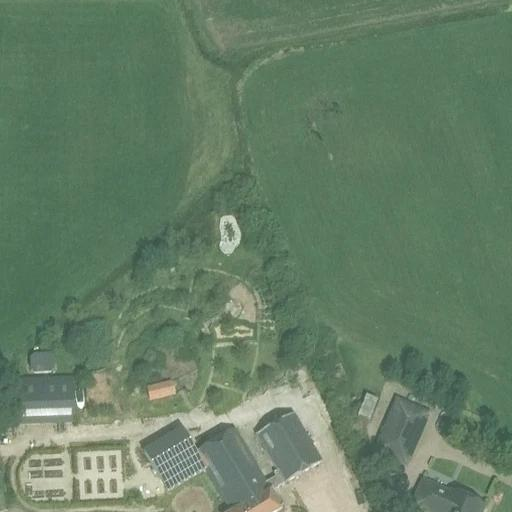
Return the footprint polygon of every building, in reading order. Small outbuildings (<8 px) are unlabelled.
[(84,362),(83,400),(108,400),(109,362),(84,362)] [(234,377),(215,384),(219,394),(238,387),(234,377)] [(64,395),(16,398),(17,417),(65,415),(64,395)] [(372,454),(406,469),(419,440),(405,434),(416,409),(397,400),(372,454)] [(234,427),(195,450),(207,469),(206,469),(232,511),(230,511),(272,511),(281,507),(271,489),(321,459),(292,411),(255,433),(279,473),(266,480),(234,427)] [(17,511),(109,511),(195,464),(171,421),(130,444),(125,436),(10,500),(17,511)] [(36,460),(23,462),(25,476),(38,473),(36,460)] [(482,511),(485,507),(452,491),(451,493),(424,480),(411,506),(422,511),(482,511)]
